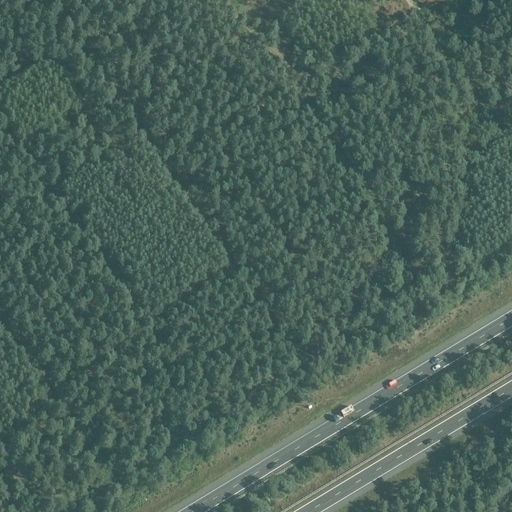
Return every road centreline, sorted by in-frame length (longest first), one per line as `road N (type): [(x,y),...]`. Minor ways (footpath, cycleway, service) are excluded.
road 1 (track): [(57,401),(220,278),(226,264),(45,0)]
road 2 (motorway): [(511,318),(191,511)]
road 3 (track): [(163,170),(440,0)]
road 4 (motorway): [(310,511),(511,390)]
road 5 (track): [(0,485),(46,472),(71,428),(0,323)]
